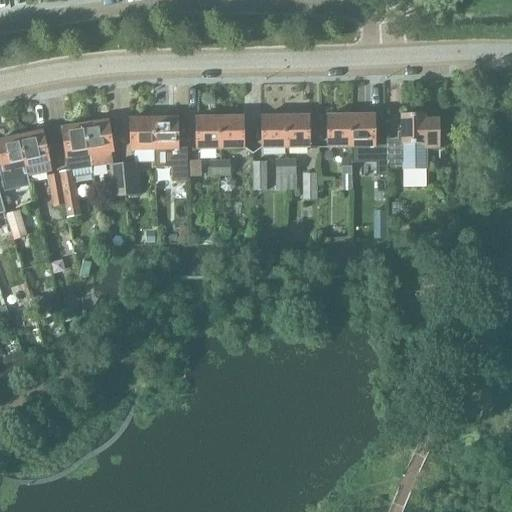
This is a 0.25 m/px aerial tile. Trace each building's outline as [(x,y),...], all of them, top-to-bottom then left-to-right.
[(425,120),(425,115),(401,116),(401,145),(386,145),(386,147),(387,168),(403,168),(403,170),(425,169),(425,150),(439,150),(439,120),(425,120)] [(386,147),(375,148),(375,116),(351,117),(351,148),(351,160),(351,163),(375,163),(376,176),(381,176),(387,176),(387,168),(386,147)] [(309,149),(309,117),(285,118),(285,149),(309,149)] [(327,148),(351,148),(351,117),(326,117),(327,148)] [(195,150),(220,150),(219,118),(195,119),(195,150)] [(219,118),(220,150),(244,150),(244,118),(219,118)] [(285,118),(261,118),(261,149),(285,149),(285,118)] [(154,120),(154,151),(154,163),(154,169),(164,169),(171,169),(171,183),(176,183),(187,183),(187,159),(187,151),(179,151),(178,119),(154,120)] [(154,151),(154,120),(129,120),(130,152),(154,151)] [(110,153),(113,153),(109,122),(84,125),(89,156),(91,168),(101,166),(101,167),(104,166),(106,163),(111,162),(110,153)] [(92,174),(84,125),(60,129),(67,172),(59,173),(65,206),(68,219),(74,218),(77,215),(79,211),(73,177),(92,174)] [(20,137),(27,168),(40,165),(42,173),(51,171),(43,132),(20,137)] [(20,137),(0,141),(0,163),(3,179),(1,179),(4,191),(20,188),(30,186),(27,168),(20,137)] [(351,160),(341,160),(342,190),(351,190),(351,163),(351,160)] [(285,161),(276,161),(276,176),(285,176),(285,161)] [(296,161),(285,161),(285,176),(296,175),(296,161)] [(188,163),(188,178),(199,177),(199,162),(188,163)] [(220,162),(210,162),(210,177),(220,177),(220,162)] [(230,162),(220,162),(220,177),(230,177),(230,162)] [(252,162),(239,162),(240,191),(253,191),(252,162)] [(266,162),(252,162),(253,191),(266,190),(266,162)] [(135,164),(122,165),(125,197),(138,196),(135,164)] [(125,197),(122,165),(110,166),(113,199),(125,197)] [(65,206),(59,173),(49,175),(55,208),(65,206)] [(317,175),(304,175),(305,200),(317,200),(317,175)] [(1,201),(0,201),(0,240),(11,237),(1,201)] [(19,220),(9,223),(14,241),(24,238),(19,220)] [(179,227),(179,245),(187,245),(187,228),(179,227)] [(10,321),(5,308),(0,309),(0,317),(2,324),(10,321)]
